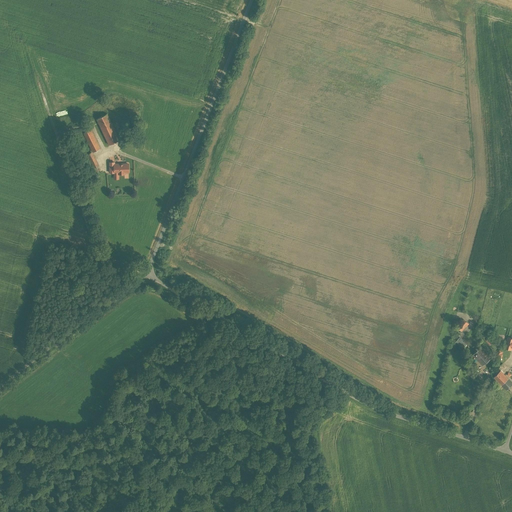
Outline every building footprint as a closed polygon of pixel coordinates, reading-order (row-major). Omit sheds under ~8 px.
[(107,111),(96,116),(108,143),(119,137),(107,111)] [(91,126),(82,131),(91,149),(100,145),(91,126)] [(114,164),(114,173),(118,172),(118,174),(125,174),(125,172),(129,172),(128,164),(114,164)] [(468,326),(462,321),(455,328),(461,334),(468,326)] [(467,343),(459,338),(455,343),(463,349),(467,343)] [(491,357),(482,347),(473,355),(483,365),(491,357)] [(511,384),(511,383),(499,371),(492,378),(505,391),(511,384)]
